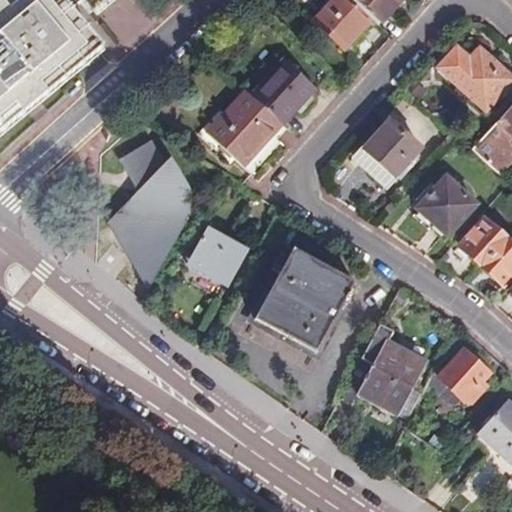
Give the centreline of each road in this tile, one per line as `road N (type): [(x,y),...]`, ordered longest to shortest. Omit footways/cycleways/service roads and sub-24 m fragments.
road 1 (residential): [(0,190),(212,0)]
road 2 (residential): [(286,196),(426,286),(511,362)]
road 3 (secondary): [(211,421),(0,239)]
road 4 (residential): [(462,0),(286,196)]
road 5 (secondary): [(0,301),(211,421)]
road 6 (secondary): [(211,421),(344,511)]
